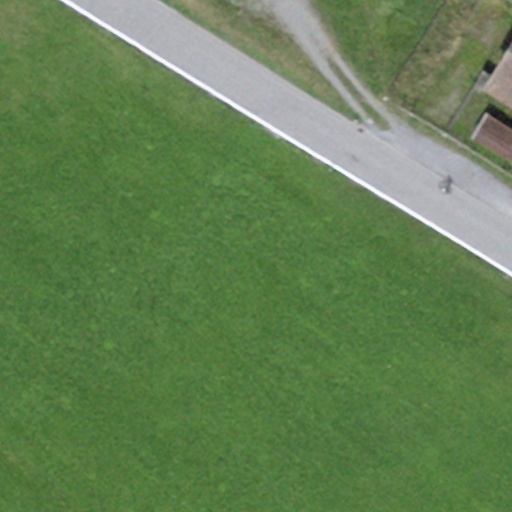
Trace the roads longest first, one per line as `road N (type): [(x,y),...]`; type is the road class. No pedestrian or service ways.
road 1 (secondary): [(511,245),(113,0)]
road 2 (track): [(454,208),(278,0)]
